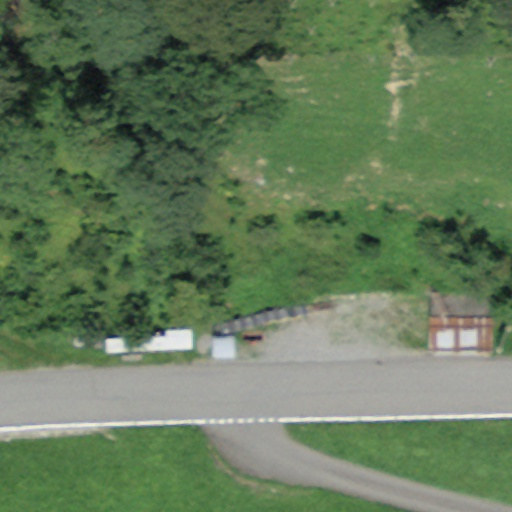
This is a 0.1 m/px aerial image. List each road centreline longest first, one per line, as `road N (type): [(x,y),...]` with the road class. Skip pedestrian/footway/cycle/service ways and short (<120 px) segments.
road 1 (residential): [(235,392),(239,425),(254,447),(285,463),(470,511)]
road 2 (primary): [(235,392),(511,387)]
road 3 (primary): [(0,406),(235,392)]
